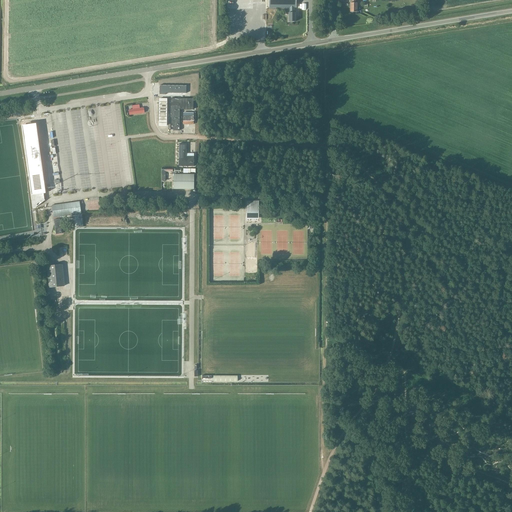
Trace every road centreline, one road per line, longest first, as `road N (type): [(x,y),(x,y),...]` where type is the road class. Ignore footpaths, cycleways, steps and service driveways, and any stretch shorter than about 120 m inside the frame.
road 1 (unclassified): [(146,69),(511,10)]
road 2 (unclassified): [(0,93),(146,69)]
